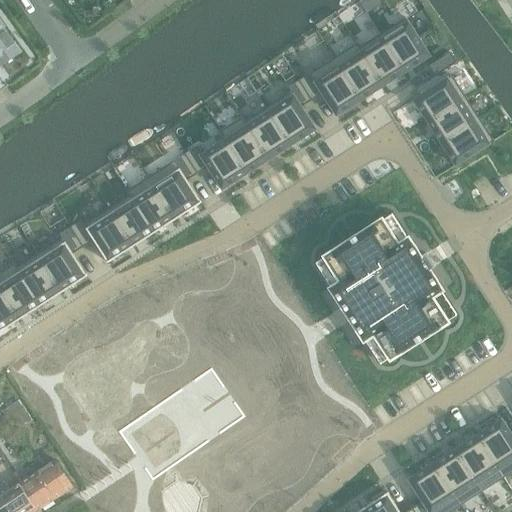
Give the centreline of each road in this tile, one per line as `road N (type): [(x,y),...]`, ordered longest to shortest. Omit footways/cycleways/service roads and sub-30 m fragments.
road 1 (residential): [(0,361),(125,279),(246,229),(392,136),(462,242)]
road 2 (residential): [(511,357),(370,450),(304,511)]
